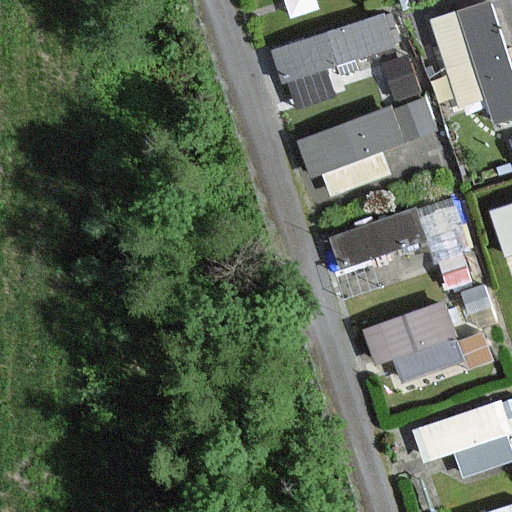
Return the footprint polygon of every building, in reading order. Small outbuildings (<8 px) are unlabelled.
[(380,0),(324,0),(251,24),(272,87),(396,46),(380,0)] [(511,26),(502,0),(445,0),(482,100),(511,89),(511,26)] [(403,72),(279,113),(300,176),(424,135),(403,72)] [(432,167),(307,208),(328,270),(452,230),(432,167)] [(511,185),(499,191),(511,227),(511,185)] [(472,278),(348,319),(369,382),(493,341),(472,278)] [(511,385),(509,375),(384,416),(405,479),(511,443),(511,385)] [(511,511),(511,474),(408,509),(409,511),(511,511)]
